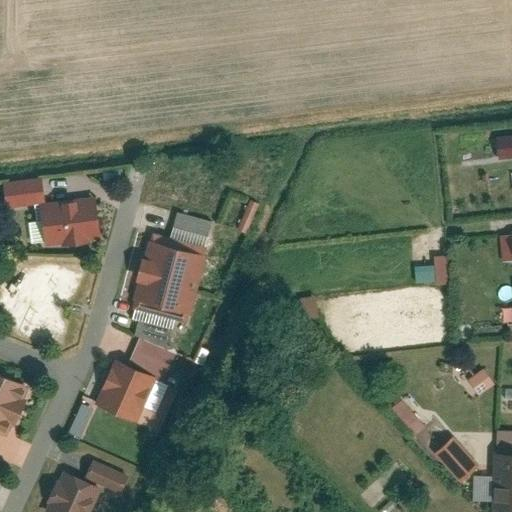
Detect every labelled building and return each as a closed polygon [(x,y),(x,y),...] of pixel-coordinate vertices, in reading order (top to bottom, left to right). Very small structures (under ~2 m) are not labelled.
[(494,159),(511,157),(511,135),(492,137),(494,159)] [(39,202),(45,244),(99,236),(93,194),(39,202)] [(511,262),(511,229),(499,230),(501,262),(511,262)] [(203,253),(144,235),(134,266),(194,285),(203,253)] [(446,254),(433,255),(434,283),(448,283),(446,254)] [(414,282),(433,282),(432,265),(414,265),(414,282)] [(184,316),(194,285),(134,266),(124,299),(184,316)] [(301,297),(302,317),(316,316),(315,296),(301,297)] [(115,356),(94,402),(138,421),(158,375),(115,356)] [(0,425),(13,431),(35,383),(0,367),(0,425)] [(483,368),(466,380),(477,396),(494,384),(483,368)] [(80,397),(70,434),(83,437),(93,400),(80,397)] [(451,433),(431,451),(458,482),(478,465),(451,433)] [(511,511),(511,451),(491,450),(487,511),(511,511)] [(82,476),(121,492),(128,475),(89,458),(82,476)] [(43,511),(93,511),(104,490),(63,471),(43,511)]
